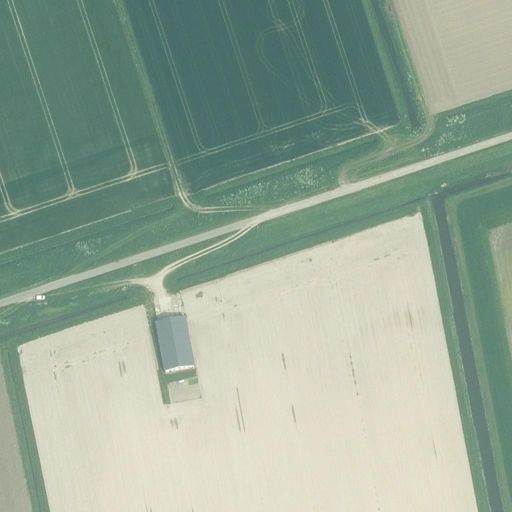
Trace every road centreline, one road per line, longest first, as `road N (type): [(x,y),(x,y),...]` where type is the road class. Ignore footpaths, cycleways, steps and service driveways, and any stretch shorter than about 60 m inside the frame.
road 1 (unclassified): [(0,303),(511,136)]
road 2 (track): [(117,0),(186,204),(274,213)]
road 3 (track): [(340,192),(351,173),(421,138),(430,124),(389,0)]
road 4 (track): [(0,317),(23,295),(137,280),(149,280),(158,293)]
road 5 (track): [(255,219),(158,273),(164,319)]
road 6 (track): [(181,197),(180,213),(93,258),(77,277)]
